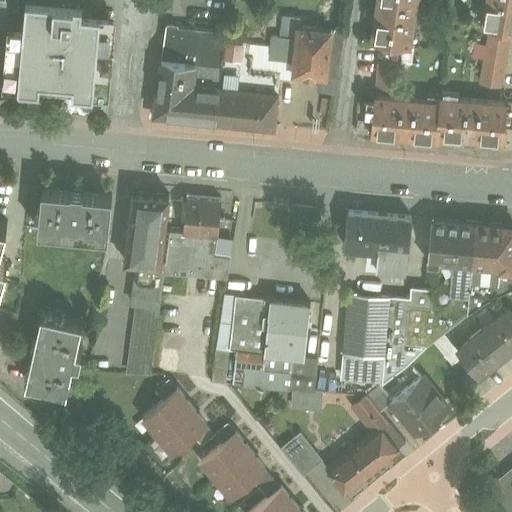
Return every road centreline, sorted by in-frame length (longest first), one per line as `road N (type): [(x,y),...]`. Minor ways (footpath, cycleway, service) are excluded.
road 1 (tertiary): [(0,138),(341,170)]
road 2 (residential): [(341,170),(363,0)]
road 3 (tertiary): [(341,170),(511,185)]
road 4 (secondary): [(0,417),(113,511)]
road 5 (residential): [(415,478),(511,398)]
